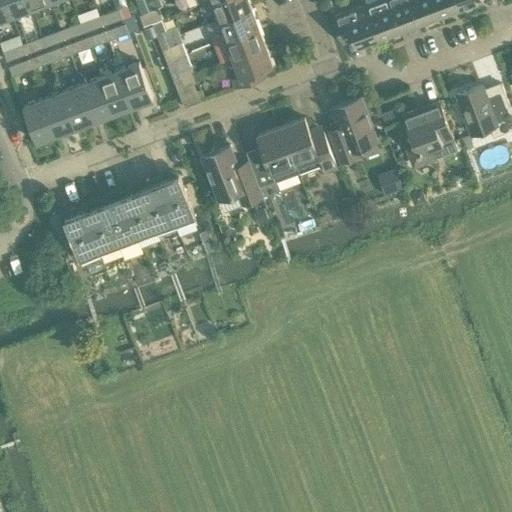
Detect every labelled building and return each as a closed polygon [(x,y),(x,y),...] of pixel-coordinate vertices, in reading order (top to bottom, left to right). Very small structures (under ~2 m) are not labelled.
[(0,0),(0,19),(13,15),(7,0),(0,0)] [(7,0),(13,15),(33,8),(29,0),(7,0)] [(161,0),(150,0),(147,1),(150,9),(163,5),(161,0)] [(208,23),(252,6),(249,0),(209,0),(201,3),(208,23)] [(400,29),(389,0),(375,0),(367,3),(379,35),(385,32),(400,29)] [(419,20),(411,0),(389,0),(400,29),(413,22),(419,20)] [(440,14),(435,0),(411,0),(419,20),(426,17),(440,14)] [(460,4),(458,0),(435,0),(440,14),(454,7),(460,4)] [(367,3),(344,12),(333,16),(341,38),(352,34),(357,45),(360,44),(373,37),(379,35),(367,3)] [(215,42),(259,25),(252,6),(208,23),(215,42)] [(101,15),(104,24),(124,17),(121,8),(101,15)] [(82,23),(85,31),(104,24),(101,15),(82,23)] [(63,30),(66,39),(85,31),(82,23),(63,30)] [(107,31),(110,40),(130,33),(127,24),(107,31)] [(163,30),(166,38),(179,33),(176,25),(163,30)] [(259,25),(215,42),(222,61),(233,57),(266,44),(259,25)] [(43,37),(47,46),(66,39),(63,30),(43,37)] [(110,40),(107,31),(88,39),(91,47),(110,40)] [(179,33),(166,38),(169,46),(182,41),(179,33)] [(24,44),(28,53),(47,46),(43,37),(24,44)] [(91,47),(88,39),(68,46),(72,54),(91,47)] [(8,60),(27,53),(28,53),(24,44),(5,51),(8,60)] [(266,44),(233,57),(240,75),(233,78),(236,87),(266,76),(263,68),(274,64),(266,44)] [(72,54),(68,46),(49,53),(53,61),(72,54)] [(53,61),(49,53),(30,60),(33,68),(53,61)] [(13,75),(33,68),(30,60),(10,67),(13,75)] [(121,68),(135,105),(154,98),(140,61),(121,68)] [(181,76),(194,71),(192,63),(178,69),(181,76)] [(102,76),(116,112),(135,105),(121,68),(102,76)] [(194,71),(181,76),(184,85),(198,79),(194,71)] [(83,83),(97,120),(116,112),(102,76),(83,83)] [(63,90),(77,127),(97,120),(83,83),(63,90)] [(494,136),(511,128),(511,109),(502,83),(485,89),(483,83),(457,93),(472,133),(491,126),(494,136)] [(44,97),(58,134),(77,127),(63,90),(44,97)] [(358,146),(377,139),(361,96),(333,106),(343,133),(332,137),(341,161),(361,154),(358,146)] [(58,134),(44,97),(25,105),(39,141),(58,134)] [(432,147),(454,139),(440,100),(403,113),(413,141),(409,143),(407,148),(412,163),(418,165),(432,160),(435,154),(432,147)] [(393,108),(381,113),(385,124),(397,120),(393,108)] [(296,163),(299,171),(322,163),(325,172),(338,167),(324,130),(312,135),(305,116),(282,125),(296,163)] [(276,180),(299,171),(296,163),(282,125),(258,134),(265,152),(249,158),(260,186),(276,180)] [(468,134),(462,136),(466,148),(473,146),(468,134)] [(243,203),(263,196),(251,165),(239,169),(230,144),(203,154),(220,198),(238,191),(243,203)] [(400,164),(408,161),(406,154),(397,157),(400,164)] [(397,168),(379,175),(386,195),(404,188),(397,168)] [(158,176),(176,222),(191,216),(192,220),(196,219),(179,173),(172,176),(170,172),(158,176)] [(141,187),(158,234),(162,233),(160,228),(176,222),(158,176),(146,181),(148,185),(141,187)] [(121,190),(139,237),(153,231),(155,235),(158,234),(141,187),(135,190),(133,186),(121,190)] [(104,202),(121,248),(124,246),(123,242),(139,237),(121,190),(109,195),(110,199),(104,202)] [(421,190),(412,193),(415,202),(416,204),(425,200),(424,200),(421,190)] [(340,218),(354,214),(349,199),(336,203),(340,218)] [(84,205),(101,250),(115,245),(116,249),(121,248),(104,202),(97,204),(96,201),(84,205)] [(101,250),(84,205),(73,209),(74,212),(66,215),(84,262),(87,261),(86,256),(101,250)] [(264,206),(254,210),(259,221),(268,217),(264,206)] [(59,212),(50,216),(62,247),(71,244),(59,212)] [(212,238),(204,241),(208,250),(216,247),(212,238)]
